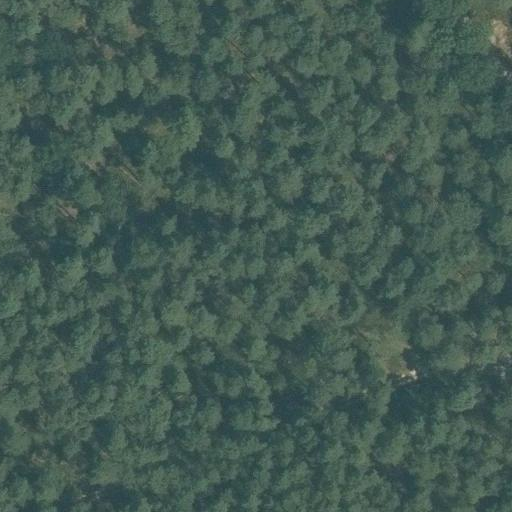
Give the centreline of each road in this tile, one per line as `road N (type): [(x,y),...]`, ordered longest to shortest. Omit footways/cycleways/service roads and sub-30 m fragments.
road 1 (track): [(480,363),(0,243)]
road 2 (track): [(511,350),(79,511)]
